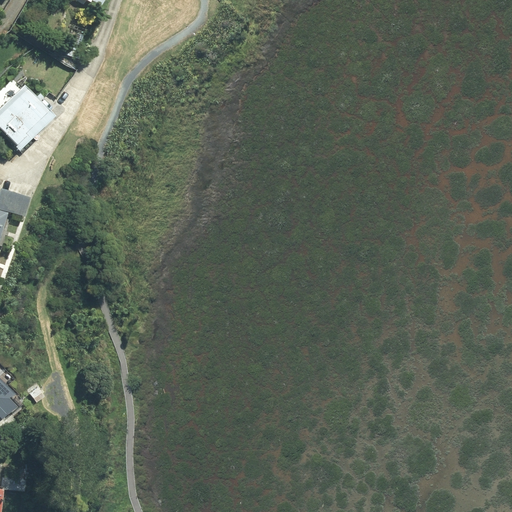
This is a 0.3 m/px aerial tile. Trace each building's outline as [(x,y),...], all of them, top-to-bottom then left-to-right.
[(52,113),(22,84),(0,106),(0,130),(17,148),(52,113)] [(0,189),(0,207),(24,215),(29,196),(1,188),(0,189)] [(0,411),(11,401),(3,393),(8,388),(0,379),(0,411)] [(37,382),(27,390),(35,400),(45,392),(37,382)] [(5,465),(3,488),(23,490),(25,466),(5,465)]
